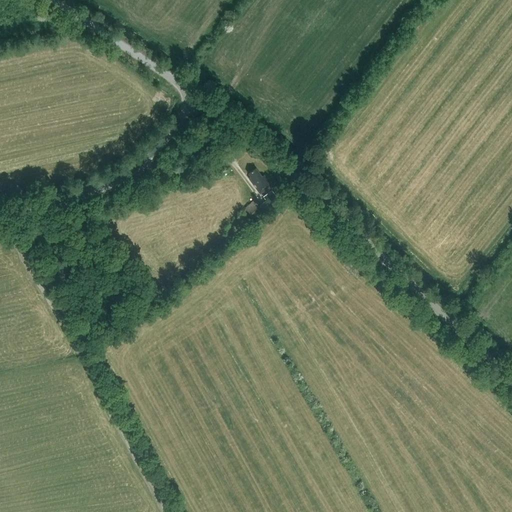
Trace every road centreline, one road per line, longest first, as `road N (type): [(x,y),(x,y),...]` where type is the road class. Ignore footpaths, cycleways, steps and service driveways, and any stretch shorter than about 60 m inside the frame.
road 1 (tertiary): [(511,381),(197,94)]
road 2 (tertiary): [(0,216),(105,188),(165,137),(197,94)]
road 3 (unclassified): [(197,94),(53,0)]
road 4 (track): [(142,159),(192,169),(228,157),(258,196)]
